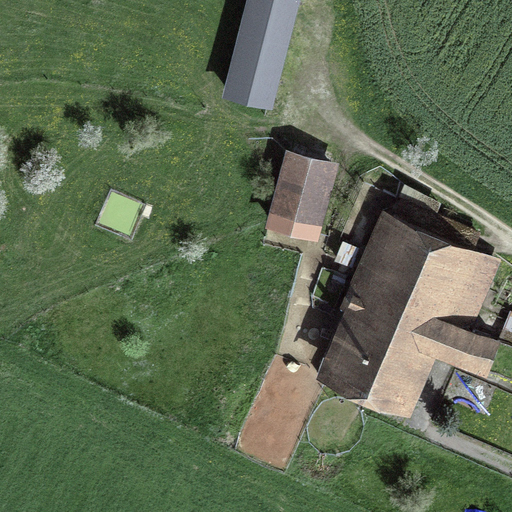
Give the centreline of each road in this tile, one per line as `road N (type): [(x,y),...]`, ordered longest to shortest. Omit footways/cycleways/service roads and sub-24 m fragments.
road 1 (track): [(511,242),(366,145),(314,89)]
road 2 (track): [(511,470),(351,400)]
